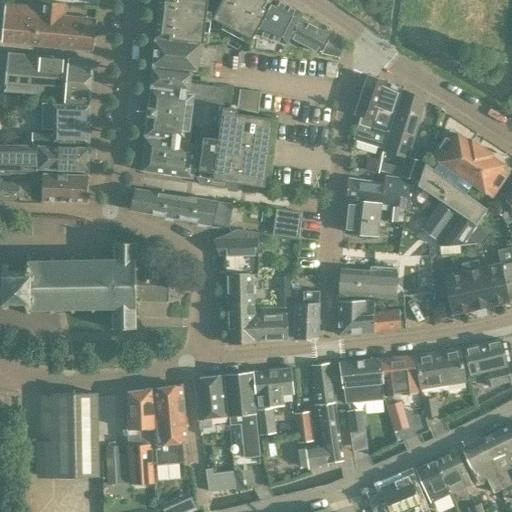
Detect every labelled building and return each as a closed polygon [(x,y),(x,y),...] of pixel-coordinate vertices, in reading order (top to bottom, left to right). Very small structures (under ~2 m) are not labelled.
[(159,0),(157,27),(155,39),(202,43),(203,43),(207,0),(159,0)] [(222,0),(212,18),(251,39),(252,37),(253,38),(271,0),(222,0)] [(271,0),(264,15),(253,38),(254,38),(248,48),(265,50),(280,52),(301,12),(278,0),(271,0)] [(64,16),(66,5),(61,4),(40,2),(39,8),(6,5),(5,27),(3,41),(35,44),(92,49),(94,36),(96,22),(96,20),(64,16)] [(300,17),(290,37),(317,52),(327,32),(300,17)] [(154,39),(154,65),(191,68),(196,69),(198,59),(220,61),(222,45),(203,43),(202,43),(155,39),(154,39)] [(329,40),(321,55),(339,56),(344,48),(329,40)] [(39,93),(42,90),(42,85),(66,86),(65,102),(91,104),(93,60),(8,54),(3,90),(39,93)] [(328,63),(326,77),(336,79),(338,65),(328,63)] [(154,65),(144,134),(149,135),(148,137),(146,137),(141,170),(192,178),(192,177),(196,177),(196,179),(199,185),(226,188),(227,181),(263,186),(273,119),(236,114),(237,109),(221,107),(224,88),(189,84),(191,68),(154,65)] [(386,82),(386,81),(367,75),(354,113),(360,116),(352,140),(383,149),(402,90),(386,82)] [(403,91),(384,152),(405,158),(402,167),(381,162),(379,171),(418,181),(424,162),(407,157),(425,101),(403,91)] [(28,140),(28,146),(53,147),(53,142),(88,144),(90,106),(44,102),(42,128),(52,129),(52,134),(33,134),(32,140),(28,140)] [(448,133),(432,157),(438,161),(433,169),(466,194),(470,189),(473,184),(492,197),(508,173),(501,168),(504,164),(491,156),(492,154),(472,140),(471,142),(458,134),(456,138),(448,133)] [(0,145),(0,173),(10,174),(10,170),(36,170),(87,171),(89,148),(53,147),(28,146),(16,145),(0,145)] [(365,169),(377,173),(380,161),(368,158),(365,169)] [(457,212),(456,215),(477,223),(487,209),(466,194),(433,169),(425,163),(417,185),(457,212)] [(0,180),(0,201),(87,204),(87,175),(44,174),(43,184),(17,183),(17,179),(5,179),(5,183),(2,183),(2,180),(0,180)] [(346,200),(347,200),(399,207),(406,209),(410,179),(385,175),(384,186),(348,181),(346,200)] [(228,228),(233,204),(135,190),(130,209),(163,215),(164,219),(172,221),(175,218),(195,221),(197,225),(204,227),(207,224),(228,228)] [(347,200),(344,229),(348,234),(377,237),(379,210),(385,211),(385,221),(398,222),(399,207),(347,200)] [(439,202),(421,228),(436,240),(453,215),(454,216),(455,215),(439,202)] [(291,212),(270,209),(267,233),(288,236),(291,212)] [(511,217),(508,211),(501,215),(506,224),(511,220),(511,217)] [(453,215),(436,240),(440,246),(478,245),(486,234),(476,225),(477,223),(456,215),(455,215),(454,216),(453,215)] [(226,256),(228,310),(253,309),(252,273),(256,273),(258,232),(235,229),(215,239),(222,256),(226,256)] [(0,276),(3,277),(3,294),(0,294),(0,299),(3,300),(3,308),(8,308),(8,300),(25,300),(25,308),(27,308),(26,315),(30,315),(30,308),(50,308),(50,314),(53,314),(53,308),(70,308),(70,315),(74,315),(74,308),(112,308),(112,328),(136,328),(136,303),(141,303),(141,301),(169,301),(170,269),(141,269),(141,265),(137,265),(137,261),(141,261),(141,257),(136,257),(136,247),(139,247),(139,244),(137,244),(137,243),(135,243),(135,241),(133,241),(133,243),(115,243),(115,241),(113,241),(113,243),(111,243),(111,245),(109,245),(109,247),(112,247),(112,258),(110,258),(110,261),(96,260),(96,257),(91,257),(91,260),(74,260),(74,257),(70,257),(70,260),(52,260),(52,256),(50,256),(50,260),(30,260),(30,256),(26,256),(26,265),(24,265),(24,272),(8,272),(8,265),(3,265),(3,272),(0,271),(0,276)] [(480,268),(478,259),(462,263),(464,272),(443,276),(452,314),(509,301),(509,297),(511,295),(511,261),(502,264),(502,263),(480,268)] [(340,270),(338,294),(394,298),(396,267),(373,266),(373,272),(340,270)] [(278,291),(278,308),(290,308),(290,291),(278,291)] [(295,304),(294,338),(318,338),(320,291),(304,291),(304,304),(295,304)] [(338,302),(337,332),(340,336),(401,330),(398,309),(372,312),(373,300),(338,302)] [(228,310),(229,343),(254,342),(254,341),(254,315),(253,309),(228,310)] [(254,315),(254,341),(287,339),(286,314),(254,315)] [(507,365),(501,339),(464,348),(470,374),(487,371),(490,386),(509,381),(506,365),(507,365)] [(465,381),(460,349),(415,355),(420,388),(465,381)] [(385,397),(402,395),(418,393),(416,377),(414,356),(381,359),(385,397)] [(379,359),(339,362),(344,395),(345,404),(383,400),(382,383),(379,359)] [(318,405),(325,445),(307,447),(310,469),(327,466),(327,463),(343,460),(328,364),(312,366),(316,387),(313,387),(316,405),(318,405)] [(254,372),(256,397),(257,405),(280,403),(279,395),(292,393),(290,369),(254,372)] [(252,372),(222,375),(223,384),(226,384),(230,420),(231,425),(241,424),(244,449),(245,457),(259,455),(255,411),(252,372)] [(222,375),(194,378),(199,428),(200,429),(212,428),(211,418),(214,418),(227,416),(227,411),(223,384),(222,375)] [(148,428),(151,464),(182,462),(181,441),(186,441),(182,386),(151,390),(154,428),(148,428)] [(152,482),(151,464),(148,428),(154,428),(151,390),(128,394),(130,429),(127,429),(130,483),(152,482)] [(421,400),(424,417),(438,415),(435,398),(421,400)] [(345,408),(349,432),(345,432),(347,444),(366,441),(361,406),(345,408)] [(272,408),(256,411),(260,434),(276,432),(272,408)] [(299,442),(314,439),(309,413),(295,415),(299,442)] [(511,456),(511,425),(500,431),(511,456)] [(497,473),(504,489),(511,485),(511,483),(506,471),(511,468),(511,456),(500,431),(482,439),(497,473)] [(494,494),(504,489),(497,473),(482,439),(463,448),(479,484),(488,480),(494,494)] [(49,444),(37,444),(37,475),(69,475),(68,451),(60,443),(49,444)] [(118,445),(106,446),(107,484),(127,483),(125,454),(119,454),(118,445)] [(451,493),(472,484),(456,451),(436,460),(442,473),(451,493)] [(431,502),(451,493),(442,473),(436,460),(416,469),(418,473),(431,502)] [(213,468),(205,469),(205,470),(208,492),(233,488),(236,487),(233,473),(233,471),(230,472),(213,474),(213,468)] [(367,498),(373,511),(424,511),(408,476),(380,488),(381,492),(367,498)] [(176,495),(178,508),(194,507),(192,494),(176,495)] [(483,511),(481,503),(468,507),(469,511),(483,511)]
